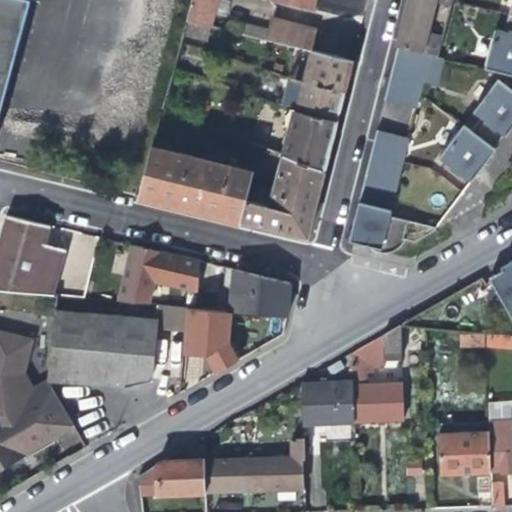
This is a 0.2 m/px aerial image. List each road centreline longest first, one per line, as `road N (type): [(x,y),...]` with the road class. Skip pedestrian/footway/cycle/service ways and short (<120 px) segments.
road 1 (residential): [(0,184),(316,262)]
road 2 (residential): [(89,475),(349,322)]
road 3 (residential): [(383,0),(316,262)]
road 4 (residential): [(349,322),(511,227)]
